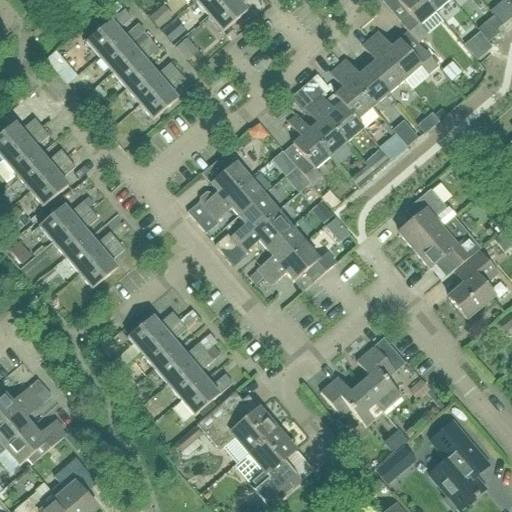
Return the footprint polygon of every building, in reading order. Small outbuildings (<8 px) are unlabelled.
[(208,20),(231,0),(199,0),(194,4),(208,20)] [(231,0),(208,20),(221,36),(247,14),(240,7),(247,0),(231,0)] [(418,28),(434,14),(422,0),(394,0),(407,14),(397,22),(416,44),(426,36),(418,28)] [(450,0),(422,0),(434,14),(450,0)] [(511,6),(496,20),(501,27),(511,18),(511,6)] [(158,31),(158,30),(172,18),(162,7),(147,19),(158,31)] [(97,61),(98,61),(123,40),(118,34),(131,23),(123,13),(84,46),(97,61)] [(487,42),(503,29),(501,27),(496,20),(493,17),(477,31),(487,42)] [(161,34),(170,44),(185,31),(176,22),(161,34)] [(370,42),(404,83),(420,69),(428,79),(438,70),(419,47),(409,55),(399,43),(390,50),(378,35),(370,42)] [(111,77),(149,44),(143,36),(129,47),(123,40),(98,61),(111,77)] [(186,63),(197,54),(186,40),(174,50),(186,63)] [(388,96),(404,83),(370,42),(362,49),(374,64),(366,71),(388,96)] [(149,44),(111,77),(125,92),(149,71),(144,64),(157,53),(149,44)] [(84,65),(67,47),(49,64),(66,82),(84,65)] [(388,96),(366,71),(358,77),(346,63),(338,70),(372,110),(388,96)] [(138,108),(176,75),(169,66),(155,78),(149,71),(125,92),(138,108)] [(452,67),(439,74),(447,87),(459,79),(452,67)] [(356,124),(356,123),(372,110),(338,70),(330,77),(342,91),(334,98),(340,106),(341,106),(356,124)] [(176,75),(138,108),(151,123),(176,102),(170,95),(184,84),(176,75)] [(341,106),(340,106),(332,113),(319,98),(323,95),(311,82),(300,91),(346,145),(362,131),(356,123),(356,124),(341,106)] [(329,159),(346,145),(300,91),(288,101),(300,115),(303,112),(316,127),(308,133),(329,159)] [(95,116),(104,108),(98,102),(89,110),(95,116)] [(278,125),(290,116),(284,108),(272,118),(278,125)] [(308,133),(295,118),(287,126),(299,140),(291,147),(301,159),(293,167),(311,188),(312,188),(315,192),(322,186),(318,182),(321,180),(314,172),(329,159),(308,133)] [(0,160),(2,163),(41,130),(34,122),(20,133),(14,126),(0,137),(0,160)] [(15,179),(40,157),(34,151),(48,139),(41,130),(2,163),(15,179)] [(511,142),(503,151),(511,161),(511,142)] [(384,157),(389,163),(398,155),(399,154),(394,148),(384,157)] [(389,163),(384,157),(381,152),(364,167),(366,169),(373,177),(378,173),(387,165),(388,164),(389,163)] [(28,194),(67,162),(59,153),(46,164),(40,157),(15,179),(28,194)] [(195,208),(186,216),(188,218),(196,227),(249,182),(235,166),(233,167),(225,157),(216,164),(225,174),(209,187),(217,196),(212,200),(209,196),(205,196),(199,201),(198,205),(195,208)] [(67,162),(28,194),(42,210),(67,189),(61,182),(74,170),(67,162)] [(237,220),(263,198),(249,182),(196,227),(205,237),(217,226),(215,224),(229,212),(237,220)] [(444,225),(445,226),(455,218),(447,209),(444,211),(428,192),(407,209),(415,219),(396,235),(411,253),(444,225)] [(226,238),(213,248),(223,260),(235,249),(276,214),(263,198),(237,220),(243,228),(228,241),(226,238)] [(50,245),(89,213),(82,204),(68,216),(62,209),(37,229),(50,245)] [(12,212),(0,222),(0,223),(8,233),(21,222),(12,212)] [(63,261),(88,240),(83,234),(97,222),(89,213),(50,245),(63,261)] [(264,252),(290,230),(276,214),(235,249),(242,257),(257,244),(264,252)] [(452,235),(445,226),(444,225),(411,253),(427,272),(441,260),(449,269),(452,274),(479,252),(474,247),(459,229),(452,235)] [(304,246),(290,230),(264,252),(271,260),(248,280),(254,287),(262,281),(304,246)] [(484,253),(495,266),(511,250),(511,240),(506,234),(484,253)] [(88,240),(63,261),(77,277),(116,244),(108,235),(94,247),(88,240)] [(22,268),(31,260),(17,243),(8,251),(22,268)] [(116,244),(77,277),(90,293),(115,272),(108,264),(122,252),(116,244)] [(304,275),(313,285),(317,282),(332,269),(335,267),(326,256),(318,263),(304,246),(262,281),(269,289),(285,276),(292,285),(293,285),(304,275)] [(465,322),(492,299),(482,287),(495,276),(477,255),(452,276),(461,287),(446,300),(465,322)] [(138,356),(178,323),(170,314),(157,326),(150,319),(125,340),(138,356)] [(503,333),(511,325),(511,324),(506,318),(497,326),(503,333)] [(152,372),(177,350),(171,343),(185,331),(178,323),(138,356),(152,372)] [(358,388),(381,415),(399,400),(384,381),(402,365),(382,342),(355,365),(368,380),(358,388)] [(165,387),(204,355),(196,346),(183,357),(177,350),(152,372),(165,387)] [(178,403),(204,382),(198,374),(211,363),(204,355),(165,387),(178,403)] [(204,382),(178,403),(192,419),(230,386),(222,377),(209,388),(204,382)] [(381,415),(358,388),(349,396),(337,381),(319,396),(339,420),(348,412),(363,430),(381,415)] [(44,391),(36,383),(27,391),(34,399),(44,391)] [(420,383),(407,393),(416,403),(428,393),(420,383)] [(0,428),(34,399),(27,391),(11,405),(3,396),(0,399),(0,428)] [(0,448),(3,453),(31,430),(24,422),(41,407),(34,399),(0,428),(0,448)] [(275,431),(257,410),(236,428),(219,408),(196,428),(203,436),(218,454),(233,442),(245,456),(275,431)] [(31,430),(3,453),(18,470),(26,462),(31,468),(63,440),(59,434),(62,431),(55,423),(38,438),(31,430)] [(488,468),(452,425),(429,444),(445,463),(428,477),(447,500),(444,503),(450,511),(453,511),(456,510),(457,511),(472,500),(474,501),(478,498),(476,497),(484,490),(475,478),(488,468)] [(172,448),(169,450),(176,458),(199,437),(192,429),(172,448)] [(275,431),(245,456),(262,476),(248,489),(266,511),(299,484),(281,463),(293,453),(275,431)] [(49,494),(63,511),(94,511),(95,511),(80,495),(92,483),(74,462),(52,480),(58,486),(49,494)] [(394,477),(383,464),(373,473),(384,486),(394,477)] [(63,511),(49,494),(39,502),(34,495),(14,511),(63,511)]
